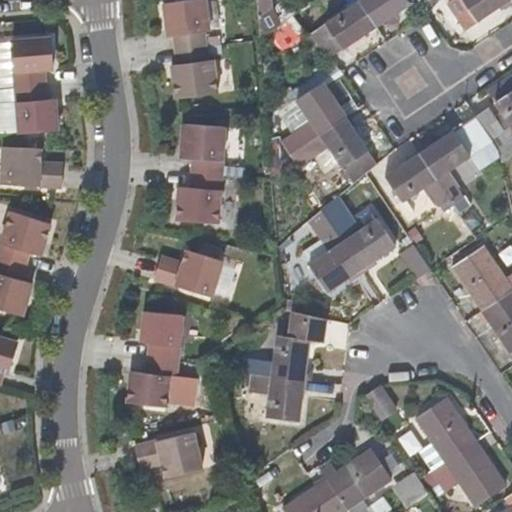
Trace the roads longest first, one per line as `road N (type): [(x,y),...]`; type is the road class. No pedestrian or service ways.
road 1 (residential): [(95,0),(114,160),(65,355),(61,407),(74,511)]
road 2 (residential): [(511,421),(478,371),(452,350),(411,343)]
road 3 (residential): [(511,55),(427,111),(409,84)]
